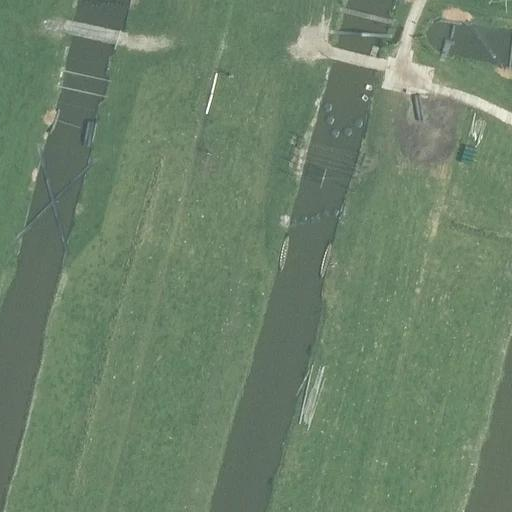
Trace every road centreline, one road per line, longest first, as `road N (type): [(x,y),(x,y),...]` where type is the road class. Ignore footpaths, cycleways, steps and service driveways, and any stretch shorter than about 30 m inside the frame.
road 1 (track): [(328,54),(397,68),(419,0)]
road 2 (track): [(397,68),(395,80),(511,117)]
